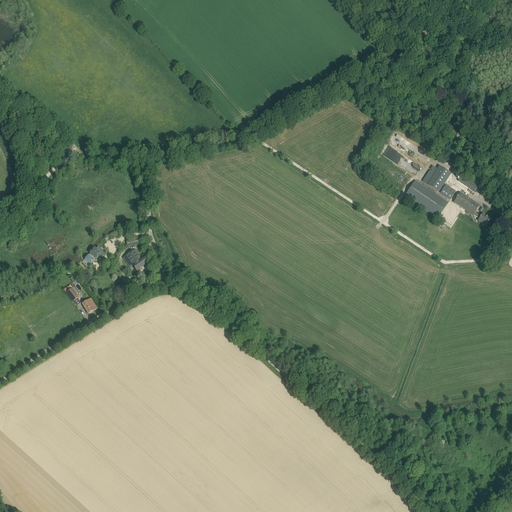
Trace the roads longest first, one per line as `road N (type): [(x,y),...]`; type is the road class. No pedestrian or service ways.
road 1 (unclassified): [(426,511),(215,310),(163,277)]
road 2 (unclassified): [(4,377),(163,277)]
road 3 (track): [(133,160),(80,152),(0,85)]
road 4 (track): [(382,221),(449,262),(494,254),(511,225)]
road 5 (unclassified): [(254,135),(391,59)]
road 6 (unclassified): [(382,221),(254,135)]
road 7 (unclassified): [(146,180),(165,157),(254,135)]
